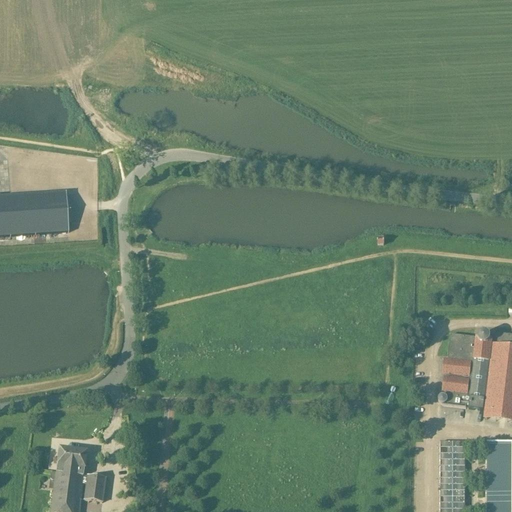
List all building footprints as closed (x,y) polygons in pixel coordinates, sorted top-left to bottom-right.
[(66,194),(0,198),(0,237),(68,234),(66,194)] [(478,338),(478,339),(450,336),(448,359),(448,361),(446,376),(446,379),(445,379),(444,393),(444,396),(443,396),(443,397),(442,397),(441,397),(440,398),(439,399),(438,400),(438,401),(438,402),(438,403),(439,404),(440,405),(441,406),(442,406),(442,407),(466,410),(466,409),(468,410),(483,412),(483,411),(486,412),(485,417),(511,420),(511,336),(495,335),(494,341),(490,341),(490,340),(490,339),(490,338),(490,337),(489,336),(488,335),(487,334),(486,334),(485,334),(484,334),(483,334),(482,334),(481,334),(480,335),(479,336),(478,337),(478,338)] [(269,459),(268,487),(299,488),(299,484),(312,485),(311,491),(311,497),(322,498),(322,497),(342,498),(342,489),(343,489),(343,479),(344,453),(344,443),(344,434),(324,433),(313,433),(313,440),(300,439),(301,433),(270,432),(269,450),(269,459)] [(511,511),(511,445),(488,445),(487,511),(511,511)] [(53,497),(50,511),(72,511),(74,500),(79,501),(81,485),(86,486),(84,502),(102,504),(105,481),(83,478),(86,454),(59,450),(55,475),(53,475),(51,476),(50,480),(52,482),(55,483),(53,497)]
